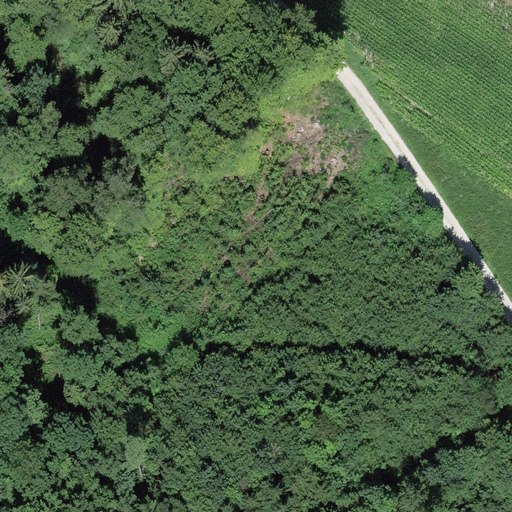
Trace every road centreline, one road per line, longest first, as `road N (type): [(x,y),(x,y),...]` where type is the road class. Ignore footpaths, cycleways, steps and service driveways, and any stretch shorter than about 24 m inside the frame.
road 1 (track): [(511,319),(405,144),(302,34),(258,0)]
road 2 (track): [(0,233),(196,429),(235,511)]
